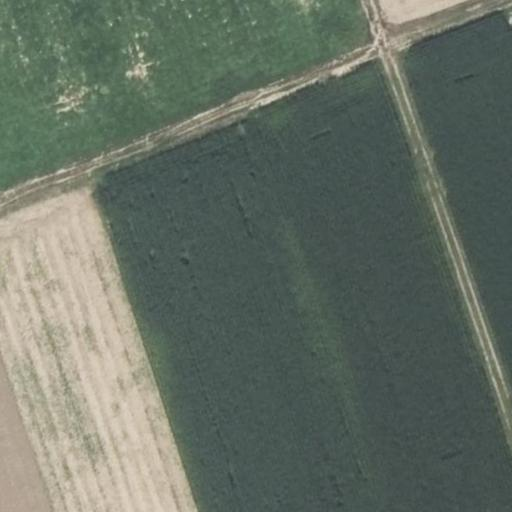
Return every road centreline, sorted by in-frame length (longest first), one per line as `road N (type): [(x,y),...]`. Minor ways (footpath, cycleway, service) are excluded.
road 1 (track): [(0,204),(509,0)]
road 2 (track): [(383,0),(511,378)]
